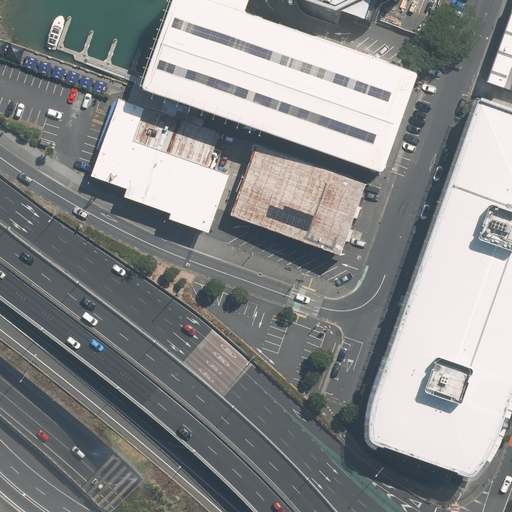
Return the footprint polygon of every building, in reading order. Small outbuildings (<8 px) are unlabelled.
[(384,167),(418,72),(247,10),(250,0),(177,0),(165,36),(149,80),(149,81),(148,82),(148,83),(147,85),(158,89),(186,98),(379,166),(384,167)] [(324,0),(373,17),(379,0),(324,0)] [(511,18),(489,82),(511,89),(511,18)] [(158,89),(147,85),(135,81),(133,88),(130,95),(129,99),(128,101),(180,118),(183,108),(186,98),(158,89)] [(511,392),(511,107),(480,96),(377,390),(374,400),(372,409),(371,431),(373,436),(378,439),(467,470),(475,470),(487,454),(497,435),(511,392)] [(174,215),(212,228),(231,173),(223,171),(208,166),(220,131),(180,118),(128,101),(121,98),(94,177),(128,188),(126,194),(175,211),(174,215)] [(367,181),(259,144),(234,215),(343,252),(367,181)] [(297,471),(231,451),(224,473),(268,486),(290,493),(297,471)] [(268,486),(266,493),(288,500),(290,493),(268,486)] [(327,511),(288,500),(266,493),(260,511),(327,511)]
